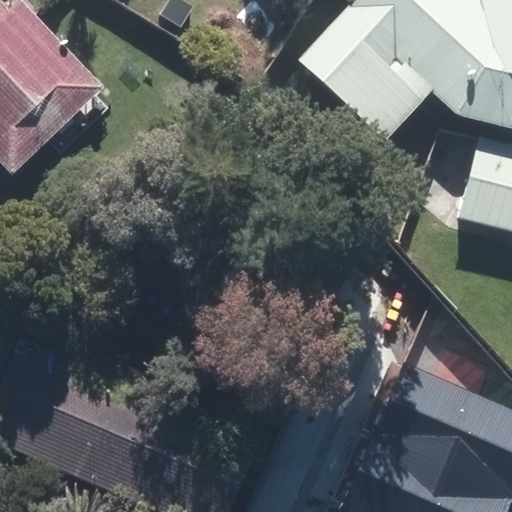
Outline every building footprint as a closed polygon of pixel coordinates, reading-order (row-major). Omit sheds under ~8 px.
[(103,84),(12,0),(0,0),(0,135),(29,162),(103,84)] [(511,0),(346,0),(298,52),(385,133),(424,92),(399,59),(411,54),(457,101),(511,108),(511,0)] [(511,144),(483,138),(466,211),(511,221),(511,144)] [(219,511),(256,435),(31,329),(0,394),(0,431),(171,511),(219,511)] [(506,511),(511,498),(511,412),(407,369),(389,410),(360,473),(341,511),(506,511)]
